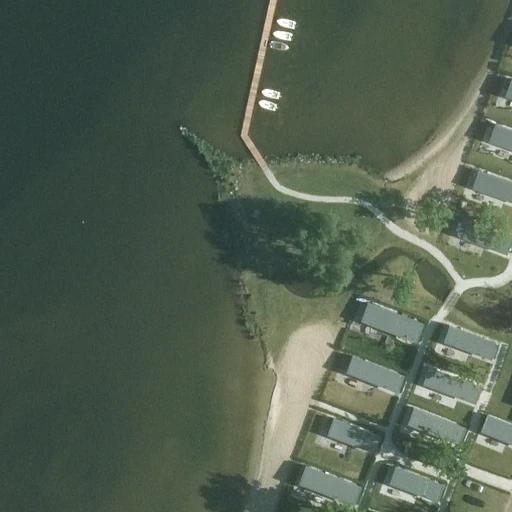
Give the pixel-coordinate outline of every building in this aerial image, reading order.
[(511,128),(497,123),(490,140),(511,148),(511,128)] [(511,181),(479,169),(472,186),(511,201),(511,181)] [(511,235),(463,217),(456,234),(508,254),(511,244),(511,235)] [(368,303),(361,320),(412,340),(419,323),(368,303)] [(445,322),(439,339),(490,359),(497,342),(445,322)] [(351,354),(344,371),(396,392),(402,375),(351,354)] [(426,365),(420,382),(471,403),(478,385),(426,365)] [(412,405),(405,422),(457,443),(464,425),(412,405)] [(511,425),(486,415),(479,433),(511,445),(511,425)] [(330,417),(323,434),(374,455),(381,437),(330,417)] [(458,450),(449,446),(444,458),(453,462),(458,450)] [(306,465),(299,483),(351,503),(358,486),(306,465)] [(392,465),(386,482),(437,502),(444,485),(392,465)] [(460,475),(447,511),(504,511),(511,495),(460,475)]
